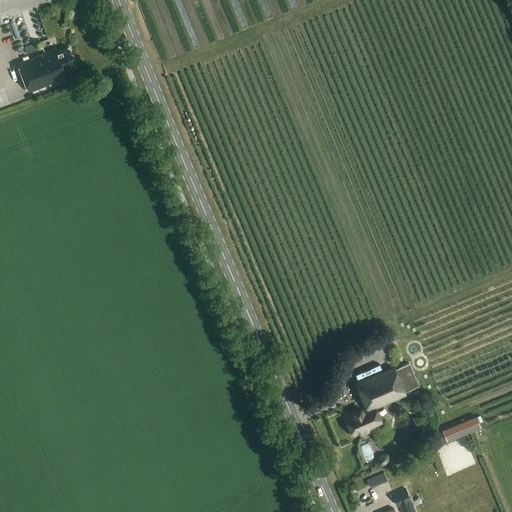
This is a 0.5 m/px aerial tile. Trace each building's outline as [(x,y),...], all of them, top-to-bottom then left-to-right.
[(30,19),(11,24),(15,39),(25,37),(26,43),(36,40),(30,19)] [(25,47),(27,52),(43,46),(41,41),(25,47)] [(76,65),(69,48),(58,52),(56,49),(17,63),(27,92),(67,77),(64,69),(76,65)] [(405,393),(405,392),(420,386),(410,362),(395,369),(394,368),(356,384),(367,409),(362,412),(361,409),(353,413),(354,415),(345,419),(352,435),(360,432),(361,434),(368,432),(367,429),(382,423),(375,407),(405,393)] [(475,416),(464,420),(469,432),(480,427),(475,416)] [(381,453),(376,458),(376,462),(380,466),(385,465),(388,462),(389,456),(387,453),(381,453)] [(378,474),(367,479),(370,487),(374,486),(381,483),(379,477),(378,474)] [(367,492),(371,502),(390,493),(386,483),(367,492)] [(425,500),(436,495),(432,485),(421,489),(425,500)] [(406,489),(393,494),(398,507),(400,505),(402,511),(415,511),(413,506),(411,500),(406,489)]
